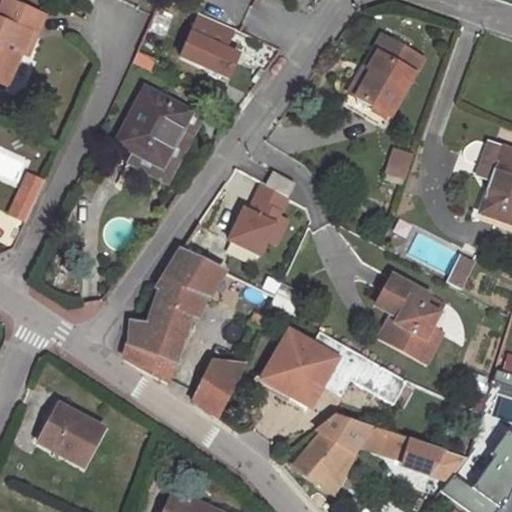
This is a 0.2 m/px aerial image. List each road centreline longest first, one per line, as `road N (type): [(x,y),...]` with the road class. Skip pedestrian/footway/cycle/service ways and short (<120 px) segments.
road 1 (residential): [(81,348),(339,0)]
road 2 (unclassified): [(81,348),(250,465),(293,511)]
